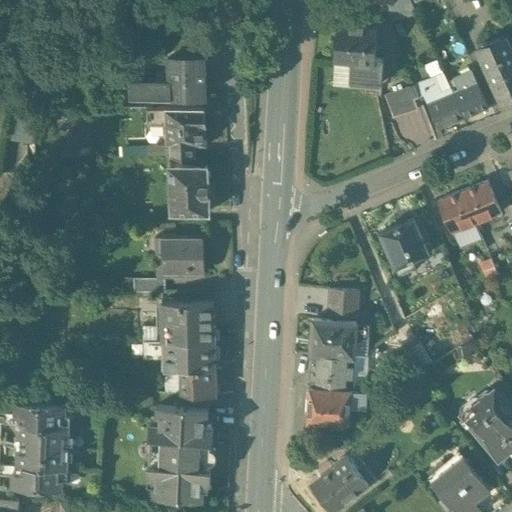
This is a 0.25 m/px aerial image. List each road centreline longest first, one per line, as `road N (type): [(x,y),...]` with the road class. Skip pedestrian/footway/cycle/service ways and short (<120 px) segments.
road 1 (secondary): [(264,485),(277,216)]
road 2 (unclassified): [(277,216),(511,126)]
road 3 (secondary): [(277,216),(298,0)]
